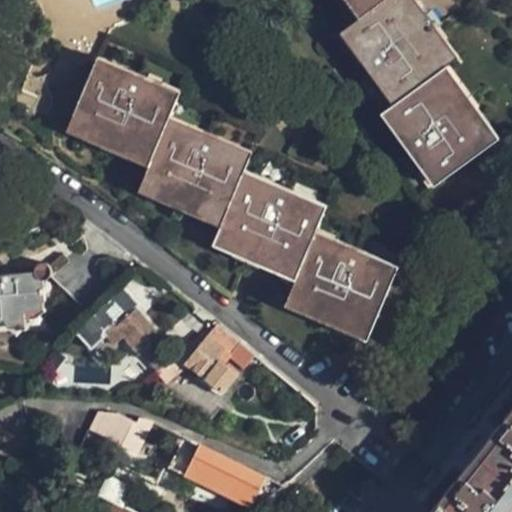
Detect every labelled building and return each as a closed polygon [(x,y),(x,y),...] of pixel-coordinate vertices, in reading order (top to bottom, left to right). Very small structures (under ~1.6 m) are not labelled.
[(345,0),(359,19),(345,30),(398,101),(380,114),(434,187),(501,139),(448,66),(464,54),(425,0),(345,0)] [(176,89),(92,56),(62,132),(144,165),(132,193),(216,226),(209,245),(290,276),(279,307),(359,338),(391,265),(308,232),(321,202),(274,184),(239,169),(246,150),(164,117),(176,89)] [(4,61),(0,71),(0,93),(10,98),(22,70),(4,61)] [(0,320),(5,321),(10,328),(32,326),(30,308),(41,307),(46,303),(44,283),(38,283),(37,274),(0,277),(0,320)] [(139,313),(144,306),(124,290),(93,326),(105,337),(115,326),(122,332),(139,313)] [(162,332),(139,313),(122,332),(145,350),(162,332)] [(216,325),(212,328),(203,342),(186,363),(221,390),(236,374),(230,369),(217,358),(232,338),(216,325)] [(32,326),(10,328),(10,339),(34,339),(32,326)] [(105,337),(93,326),(82,338),(101,354),(111,342),(105,337)] [(160,337),(143,354),(156,367),(173,350),(160,337)] [(197,339),(176,355),(186,363),(203,342),(197,339)] [(74,368),(76,358),(63,355),(60,364),(74,368)] [(230,369),(236,374),(241,369),(235,364),(230,369)] [(134,417),(99,411),(90,430),(115,442),(119,436),(139,445),(152,421),(134,417)] [(289,447),(311,430),(303,420),(281,436),(289,447)] [(442,511),(511,511),(511,421),(441,511),(442,511)] [(252,501),(265,476),(199,444),(186,469),(252,501)]
